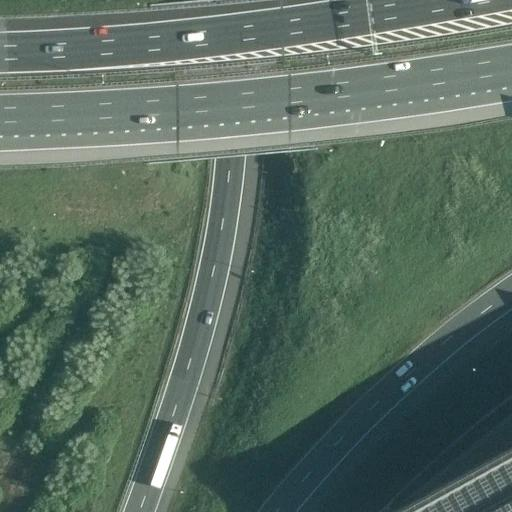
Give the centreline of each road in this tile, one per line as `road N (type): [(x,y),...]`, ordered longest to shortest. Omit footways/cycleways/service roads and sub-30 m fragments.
road 1 (motorway): [(138,511),(183,375),(228,177),(233,0)]
road 2 (motorway): [(0,117),(289,98),(511,65)]
road 3 (motorway): [(511,3),(288,34),(0,51)]
road 4 (motorway): [(278,511),(374,406),(511,292)]
